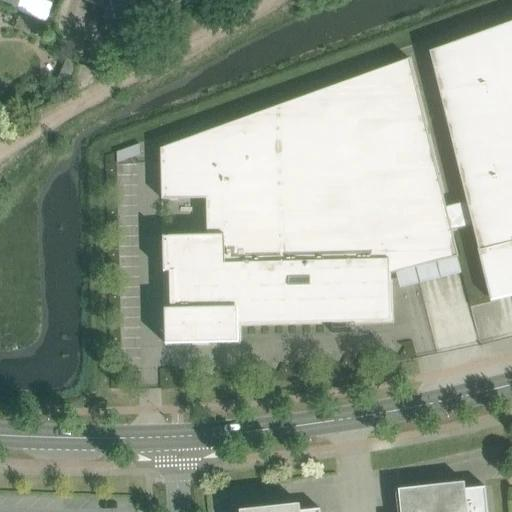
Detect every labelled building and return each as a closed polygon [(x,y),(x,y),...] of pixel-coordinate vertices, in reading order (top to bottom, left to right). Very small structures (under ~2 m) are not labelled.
[(0,0),(0,3),(15,9),(18,0),(0,0)] [(84,0),(106,9),(109,0),(84,0)] [(511,22),(430,53),(467,203),(446,208),(452,230),(473,225),(479,249),(478,249),(491,302),(511,296),(511,22)] [(446,208),(409,59),(190,138),(190,140),(199,137),(200,162),(161,163),(162,200),(207,199),(208,235),(163,236),(164,272),(170,272),(171,308),(165,308),(166,345),(167,345),(167,338),(174,337),(175,341),(210,340),(210,325),(391,321),(390,274),(459,257),(452,230),(446,208)] [(487,511),(485,487),(465,489),(465,482),(398,489),(400,511),(487,511)]
